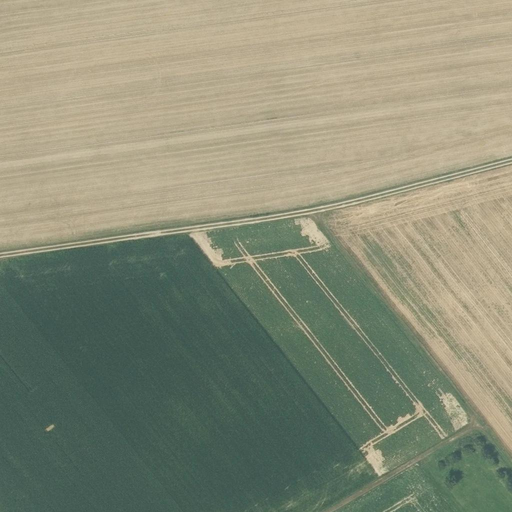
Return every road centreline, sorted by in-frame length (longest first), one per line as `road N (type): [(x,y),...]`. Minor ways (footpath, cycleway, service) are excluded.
road 1 (track): [(511,162),(310,212),(0,255)]
road 2 (track): [(511,465),(310,212)]
road 3 (track): [(321,511),(476,425)]
